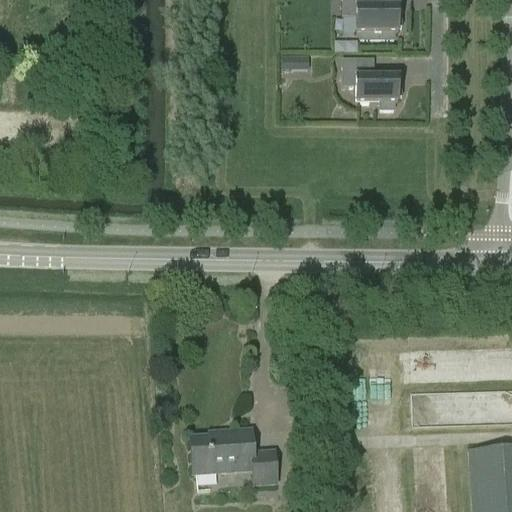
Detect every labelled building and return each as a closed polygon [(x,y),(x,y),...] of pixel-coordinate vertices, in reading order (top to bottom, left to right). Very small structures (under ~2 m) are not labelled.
[(340,0),(341,21),(355,21),(355,37),(359,37),(359,44),(393,44),(393,37),(397,37),(397,31),(400,31),(400,17),(397,17),(397,11),(373,11),(373,0),(340,0)] [(0,45),(25,44),(24,29),(0,30),(0,45)] [(281,60),(280,71),(290,71),(291,61),(281,60)] [(341,63),(341,91),(355,91),(355,107),(379,107),(379,114),(393,114),(392,107),(396,107),(396,101),(400,101),(400,87),(396,87),(396,81),(373,81),(373,63),(341,63)] [(511,354),(377,362),(378,385),(432,382),(431,369),(448,368),(449,374),(488,372),(488,371),(502,370),(502,380),(511,379),(511,354)] [(360,367),(342,367),(343,392),(362,391),(360,367)] [(275,487),(273,456),(253,458),(251,434),(209,436),(209,441),(189,443),(191,478),(250,474),(252,489),(275,487)] [(511,511),(511,451),(468,454),(471,511),(511,511)]
